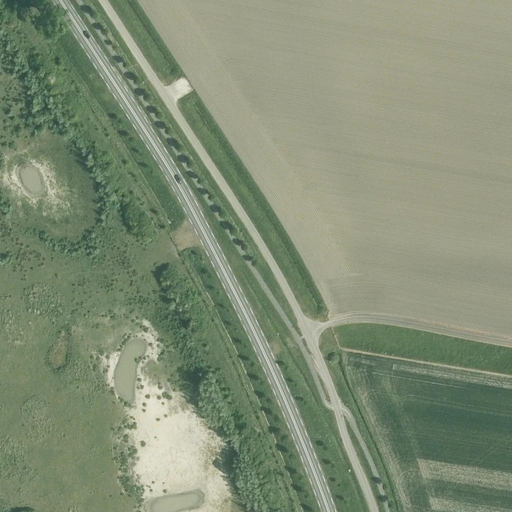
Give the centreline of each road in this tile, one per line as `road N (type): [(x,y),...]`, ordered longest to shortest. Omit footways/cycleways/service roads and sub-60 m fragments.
road 1 (unclassified): [(374,511),(288,295),(101,0)]
road 2 (primary): [(328,511),(274,375),(179,186),(59,0)]
